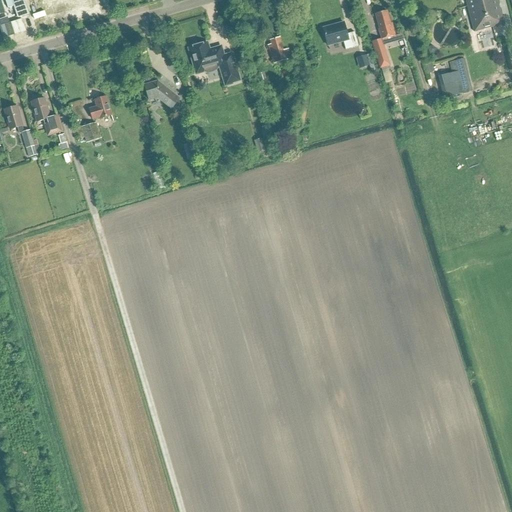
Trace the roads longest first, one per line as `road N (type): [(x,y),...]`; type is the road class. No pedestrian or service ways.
road 1 (track): [(41,46),(181,511)]
road 2 (tertiary): [(0,58),(199,0)]
